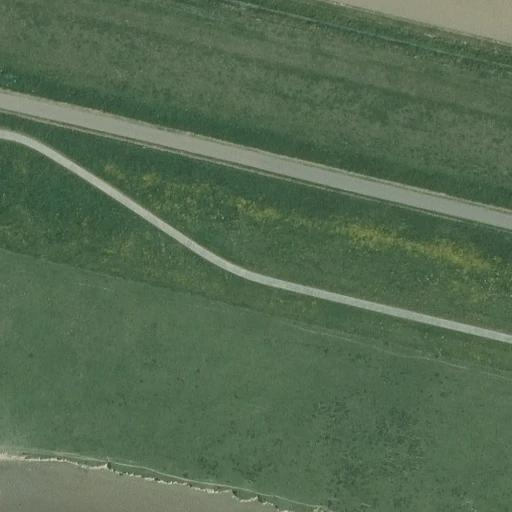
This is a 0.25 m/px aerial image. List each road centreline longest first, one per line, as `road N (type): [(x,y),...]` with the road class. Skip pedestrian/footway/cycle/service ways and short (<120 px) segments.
road 1 (unclassified): [(511,224),(0,101)]
road 2 (unknown): [(0,266),(511,383)]
